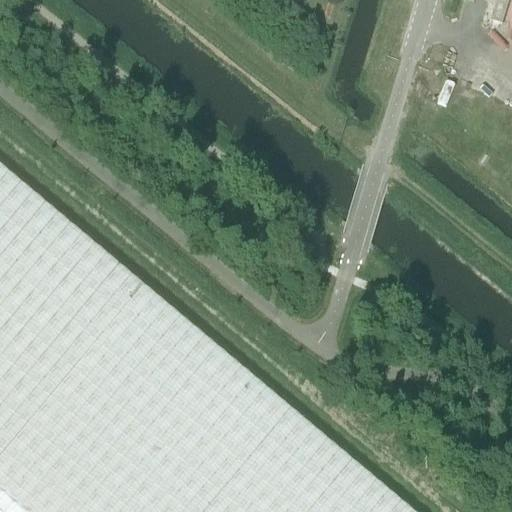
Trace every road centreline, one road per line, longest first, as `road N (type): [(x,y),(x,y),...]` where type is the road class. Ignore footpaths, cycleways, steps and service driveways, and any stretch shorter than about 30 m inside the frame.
road 1 (unknown): [(511,393),(379,289),(354,284),(324,262),(314,234),(25,0)]
road 2 (unclassified): [(378,162),(427,0)]
